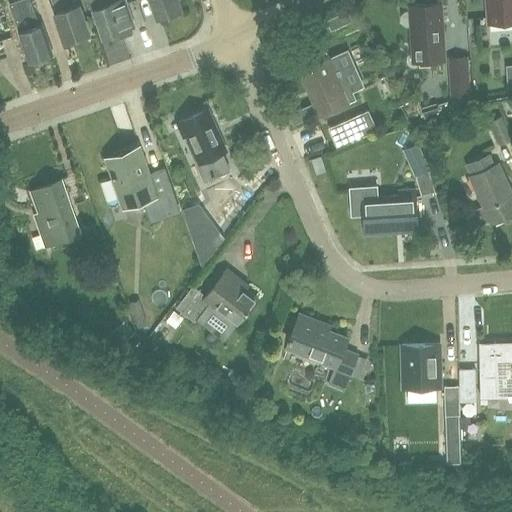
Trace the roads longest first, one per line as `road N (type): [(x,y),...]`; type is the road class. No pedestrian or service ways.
road 1 (residential): [(511,279),(375,296),(337,265),(236,36)]
road 2 (unclassified): [(0,124),(236,36)]
